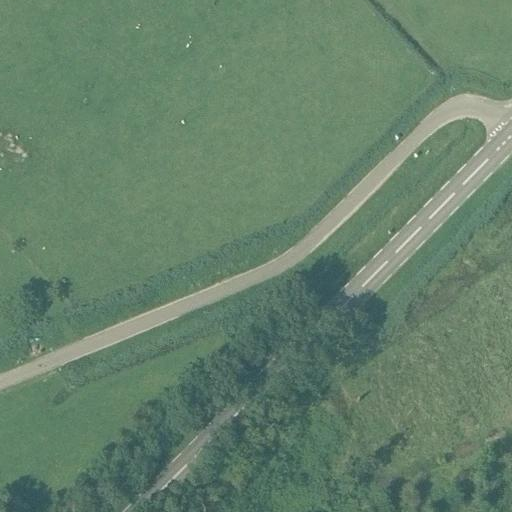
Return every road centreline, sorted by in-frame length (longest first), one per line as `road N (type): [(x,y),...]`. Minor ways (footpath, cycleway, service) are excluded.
road 1 (unclassified): [(0,381),(292,257),(426,125),(457,106),(511,127)]
road 2 (tertiary): [(139,511),(511,131)]
